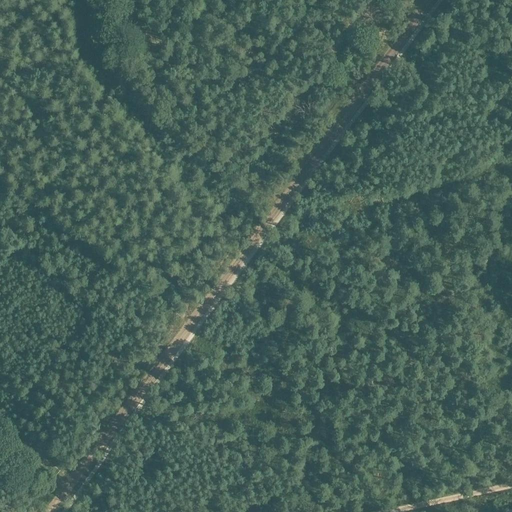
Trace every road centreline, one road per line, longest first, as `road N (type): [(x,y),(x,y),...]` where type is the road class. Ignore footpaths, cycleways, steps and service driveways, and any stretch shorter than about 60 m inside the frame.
road 1 (track): [(50,511),(432,0)]
road 2 (track): [(384,511),(511,484)]
